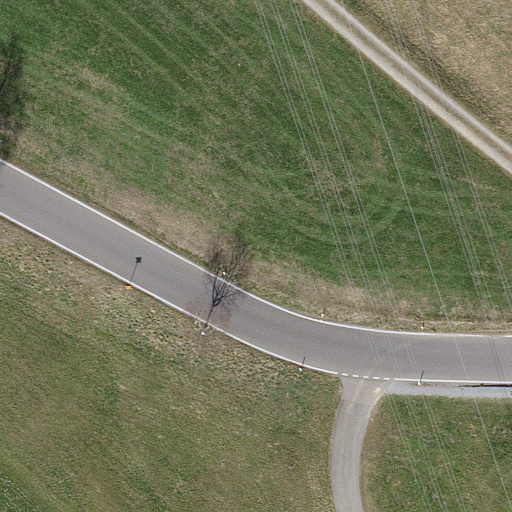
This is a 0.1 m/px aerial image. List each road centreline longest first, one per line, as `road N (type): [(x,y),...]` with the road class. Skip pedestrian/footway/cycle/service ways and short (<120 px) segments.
road 1 (unclassified): [(511,365),(366,367),(206,307),(0,190)]
road 2 (track): [(307,0),(511,164)]
road 3 (track): [(366,367),(341,469),(353,511)]
